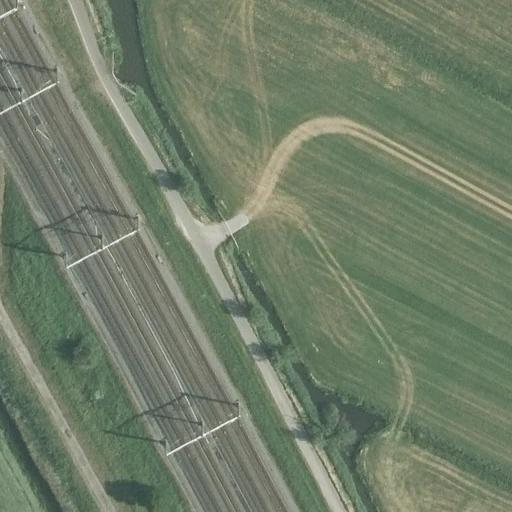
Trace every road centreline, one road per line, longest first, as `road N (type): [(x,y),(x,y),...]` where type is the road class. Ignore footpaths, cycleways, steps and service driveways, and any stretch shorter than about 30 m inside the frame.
road 1 (track): [(257,0),(236,64),(287,206),(394,392),(396,427),(386,443),(511,504)]
road 2 (track): [(511,196),(391,146),(201,245)]
road 3 (track): [(0,315),(108,511)]
